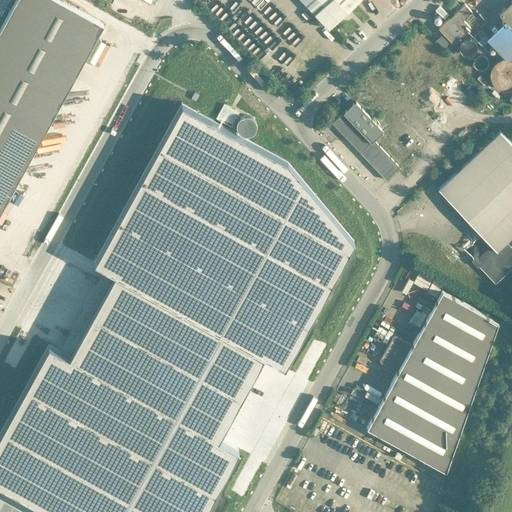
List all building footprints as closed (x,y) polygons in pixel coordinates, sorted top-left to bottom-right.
[(0,217),(109,22),(68,0),(20,0),(0,36),(0,217)] [(359,0),(301,0),(328,29),(359,0)] [(511,53),(511,0),(509,0),(501,8),(511,19),(494,35),(511,53)] [(439,26),(452,42),(471,26),(464,18),(473,11),(466,3),(439,26)] [(125,35),(120,44),(126,48),(132,39),(125,35)] [(477,49),(477,45),(477,43),(477,41),(476,40),(474,38),(471,37),(468,36),(466,36),(464,37),(461,39),(460,42),(459,45),(460,49),(462,52),(463,53),(465,54),(468,54),(471,54),(473,53),(475,52),(477,49)] [(511,61),(510,61),(507,60),(504,60),(501,61),(498,62),(496,64),(494,66),(492,69),(491,72),(491,75),(491,78),(492,81),(493,83),(495,86),(498,88),(500,90),(502,90),(506,91),(508,91),(511,90),(511,89),(511,61)] [(355,89),(363,99),(372,90),(364,81),(355,89)] [(370,93),(364,101),(372,108),(378,101),(370,93)] [(356,102),(334,123),(386,179),(399,167),(373,139),(382,131),(356,102)] [(204,511),(239,449),(218,437),(264,355),(283,365),(353,239),(286,160),(181,103),(95,259),(117,272),(69,360),(49,349),(0,437),(0,479),(59,511),(204,511)] [(511,142),(500,130),(438,188),(479,232),(463,247),(496,281),(511,266),(511,246),(506,240),(511,235),(511,142)] [(39,192),(28,211),(46,222),(53,210),(49,208),(53,201),(39,192)] [(393,332),(379,358),(397,368),(367,425),(446,468),(498,318),(442,288),(413,342),(393,332)] [(335,315),(343,319),(352,299),(345,296),(337,312),(327,308),(321,322),(330,326),(335,315)] [(395,471),(401,460),(381,449),(375,460),(395,471)]
